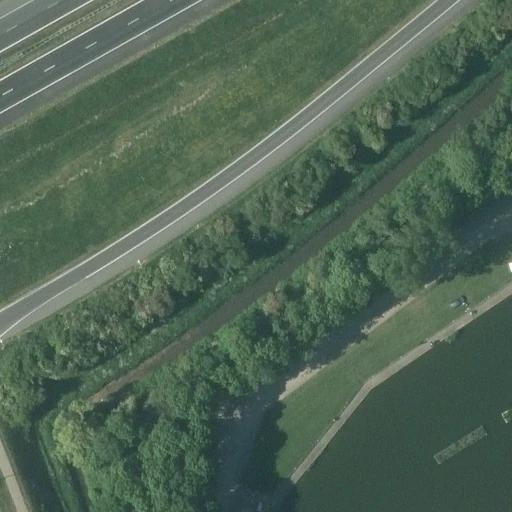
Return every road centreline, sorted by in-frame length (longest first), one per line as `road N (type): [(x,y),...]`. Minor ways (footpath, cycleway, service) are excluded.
road 1 (motorway): [(0,321),(234,172),(448,0)]
road 2 (motorway): [(0,97),(173,0)]
